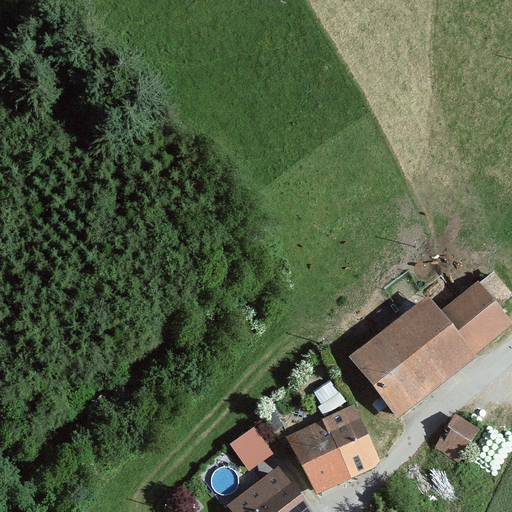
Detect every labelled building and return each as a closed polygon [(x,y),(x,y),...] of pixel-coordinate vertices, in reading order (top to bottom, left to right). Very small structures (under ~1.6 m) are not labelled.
[(428,289),(350,351),(401,415),(511,326),(511,304),(489,276),(445,311),(428,289)] [(332,378),(315,388),(327,409),(344,399),(332,378)] [(360,399),(291,426),(316,488),(385,461),(360,399)] [(254,423),(229,442),(250,469),(274,450),(254,423)] [(321,511),(282,460),(227,502),(234,511),(321,511)]
